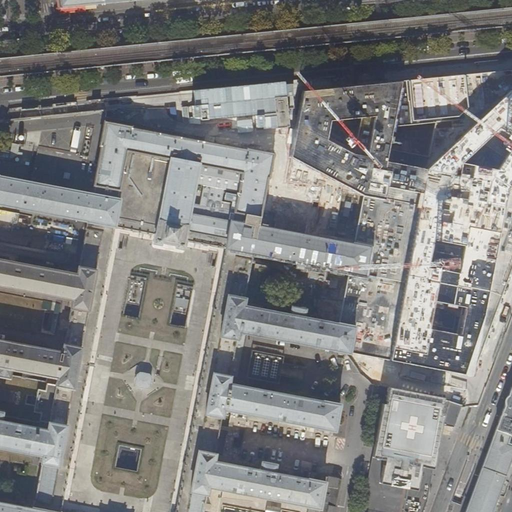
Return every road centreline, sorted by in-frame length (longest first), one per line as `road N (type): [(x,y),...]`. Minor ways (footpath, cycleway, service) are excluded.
road 1 (primary): [(0,101),(511,46)]
road 2 (primary): [(343,0),(43,28)]
road 3 (residential): [(511,322),(439,511)]
road 4 (unknown): [(193,97),(195,118),(331,151)]
